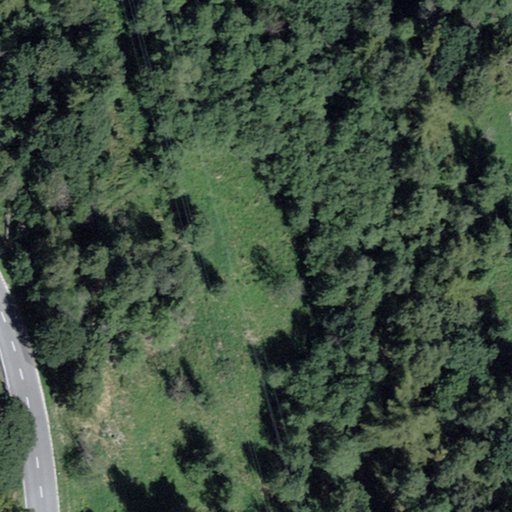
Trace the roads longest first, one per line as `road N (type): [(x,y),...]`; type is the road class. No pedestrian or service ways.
road 1 (track): [(399,145),(405,283),(448,407),(510,511)]
road 2 (tertiary): [(42,511),(26,395),(0,306)]
